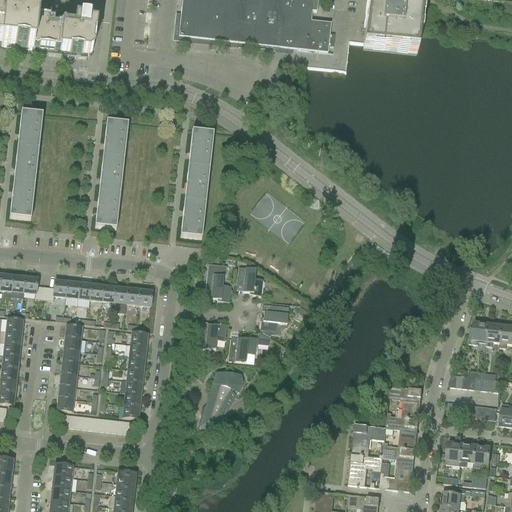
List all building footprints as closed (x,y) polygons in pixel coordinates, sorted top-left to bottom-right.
[(0,0),(0,41),(2,41),(1,48),(15,49),(14,50),(16,50),(16,46),(26,47),(25,51),(26,51),(32,51),(31,55),(86,61),(87,57),(88,58),(88,57),(92,54),(92,50),(93,50),(93,49),(93,48),(94,41),(94,39),(95,29),(88,28),(89,24),(74,23),(73,34),(47,32),(48,23),(24,20),(25,14),(18,13),(19,0),(0,0)] [(182,0),(179,31),(178,39),(276,50),(327,55),(328,48),(333,49),(334,36),(329,36),(330,25),(311,23),(312,12),(317,13),(318,0),(182,0)] [(404,0),(368,0),(363,44),(363,50),(416,56),(419,30),(422,2),(404,0)] [(511,0),(472,0),(472,6),(511,10),(511,0)] [(18,142),(17,149),(38,151),(42,119),(42,117),(21,115),(18,136),(20,136),(20,142),(18,142)] [(103,152),(102,159),(124,161),(127,129),(127,127),(106,124),(104,145),(106,145),(105,152),(103,152)] [(188,161),(188,169),(209,171),(213,136),(191,134),(189,155),(191,155),(190,162),(188,161)] [(14,177),(13,185),(34,187),(38,151),(17,149),(15,170),(16,171),(16,177),(14,177)] [(99,187),(98,195),(119,197),(124,161),(102,159),(100,180),(102,180),(101,187),(99,187)] [(185,196),(184,204),(205,207),(209,171),(188,169),(185,190),(187,190),(186,197),(185,196)] [(11,200),(9,220),(30,223),(34,187),(13,185),(12,193),(14,193),(13,200),(11,200)] [(97,209),(94,230),(116,232),(119,197),(98,195),(97,203),(99,203),(99,209),(97,209)] [(182,219),(180,239),(201,242),(205,207),(184,204),(183,212),(185,212),(184,219),(182,219)] [(205,291),(211,291),(210,301),(220,302),(220,304),(229,305),(231,288),(222,288),(223,278),(224,270),(208,269),(208,267),(207,267),(205,291)] [(243,285),(242,293),(242,295),(252,296),(252,298),(261,299),(262,289),(264,289),(264,285),(263,285),(263,282),(254,281),(255,272),(238,270),(237,284),(243,285)] [(0,281),(0,293),(11,295),(12,279),(0,278),(0,281)] [(11,295),(23,296),(24,280),(12,279),(11,295)] [(23,296),(35,297),(36,288),(37,282),(24,280),(23,296)] [(53,299),(65,300),(67,285),(54,284),(53,290),(53,299)] [(65,300),(77,301),(79,286),(67,285),(65,300)] [(77,301),(89,303),(91,288),(79,286),(77,301)] [(89,303),(101,304),(103,289),(91,288),(89,303)] [(101,304),(113,305),(115,290),(103,289),(101,304)] [(112,313),(112,315),(124,316),(124,315),(125,307),(127,292),(115,290),(113,305),(112,313)] [(127,292),(125,307),(137,308),(139,293),(127,292)] [(151,294),(139,293),(137,308),(149,309),(151,294)] [(304,303),(300,309),(304,312),(309,307),(304,303)] [(260,324),(259,333),(262,333),(261,336),(270,340),(271,334),(276,335),(277,326),(286,327),(288,310),(271,308),(271,315),(264,314),(262,324),(260,324)] [(1,321),(0,331),(0,333),(5,334),(21,336),(22,324),(12,322),(6,322),(1,321)] [(479,344),(485,344),(488,326),(487,326),(487,327),(474,325),(475,325),(474,324),(473,330),(470,329),(468,347),(478,348),(479,344)] [(206,337),(199,336),(198,350),(215,352),(216,343),(225,344),(226,327),(218,326),(217,328),(207,327),(206,337)] [(493,345),(499,346),(502,328),(501,328),(489,327),(489,326),(488,326),(485,344),(485,349),(492,349),(493,345)] [(65,340),(65,341),(80,342),(82,330),(66,328),(66,329),(67,329),(65,340)] [(507,347),(511,347),(511,329),(502,328),(499,346),(499,350),(505,351),(507,347)] [(5,334),(4,346),(19,348),(21,336),(5,334)] [(235,357),(229,356),(228,364),(245,365),(246,356),(254,357),(255,355),(257,355),(257,350),(255,350),(258,347),(268,348),(269,340),(258,335),(258,341),(247,339),(247,341),(237,340),(235,357)] [(131,336),(129,348),(145,350),(146,338),(131,336)] [(63,352),(63,353),(79,354),(80,342),(65,341),(64,352),(63,352)] [(4,346),(2,358),(18,360),(19,348),(4,346)] [(124,348),(123,359),(128,360),(144,362),(145,350),(129,348),(124,348)] [(62,364),(62,365),(78,366),(79,354),(63,353),(64,353),(63,364),(62,364)] [(2,358),(1,370),(17,372),(18,360),(2,358)] [(128,360),(127,372),(142,374),(144,362),(128,360)] [(271,363),(270,371),(281,372),(281,364),(271,363)] [(61,376),(61,377),(76,378),(78,366),(62,365),(63,365),(61,376)] [(1,370),(0,379),(0,382),(15,384),(17,372),(1,370)] [(127,372),(125,384),(141,386),(142,374),(127,372)] [(200,431),(216,432),(235,400),(238,400),(247,386),(244,384),(243,387),(241,377),(216,375),(212,387),(213,387),(203,420),(202,420),(199,429),(200,431)] [(59,388),(59,389),(75,391),(76,378),(61,377),(60,377),(61,377),(60,388),(59,388)] [(0,382),(0,394),(14,396),(15,384),(0,382)] [(125,384),(124,396),(140,398),(141,386),(125,384)] [(58,400),(58,401),(74,403),(75,391),(59,389),(60,389),(59,401),(58,400)] [(388,401),(388,402),(403,404),(401,421),(418,423),(422,393),(404,391),(392,389),(390,389),(388,401)] [(14,396),(0,394),(0,406),(12,408),(14,396)] [(124,396),(123,408),(138,410),(140,398),(124,396)] [(74,403),(58,401),(59,401),(57,413),(56,412),(56,413),(72,415),(74,403)] [(511,412),(509,412),(508,408),(501,407),(501,413),(500,429),(500,430),(501,429),(511,429),(511,412)] [(138,410),(123,408),(121,420),(137,422),(138,410)] [(385,431),(400,433),(398,450),(415,452),(418,423),(401,421),(392,420),(390,420),(386,419),(385,431)] [(351,457),(368,459),(370,442),(384,443),(385,431),(367,429),(358,427),(355,427),(355,428),(353,439),(351,457)] [(446,462),(445,467),(460,469),(462,446),(461,446),(461,447),(449,445),(448,445),(446,462)] [(462,446),(460,469),(466,470),(467,465),(474,466),(476,448),(475,448),(463,447),(463,446),(462,446)] [(474,466),(473,470),(479,471),(481,466),(488,467),(489,459),(490,449),(489,449),(489,450),(477,449),(477,448),(476,448),(474,466)] [(399,481),(405,482),(411,483),(415,452),(398,450),(383,449),(382,461),(382,462),(396,464),(394,481),(399,481)] [(348,487),(365,489),(366,472),(372,473),(372,475),(380,476),(382,462),(382,461),(378,460),(368,459),(351,457),(348,487)] [(0,461),(0,473),(11,475),(12,463),(0,461)] [(54,467),(53,480),(70,482),(72,469),(54,467)] [(0,473),(0,485),(10,487),(11,475),(0,473)] [(117,474),(116,487),(133,489),(135,476),(117,474)] [(472,486),(471,490),(485,491),(487,480),(473,479),(472,486)] [(53,480),(52,492),(69,494),(75,494),(76,482),(70,482),(53,480)] [(443,486),(457,488),(458,481),(444,480),(443,486)] [(0,485),(0,498),(8,499),(10,487),(0,485)] [(116,487),(115,499),(132,501),(133,489),(116,487)] [(52,492),(50,504),(68,506),(69,494),(52,492)] [(317,494),(315,511),(331,511),(333,496),(317,494)] [(441,509),(441,510),(459,511),(462,511),(465,511),(466,506),(464,504),(465,498),(452,496),(442,495),(442,496),(443,496),(442,509),(441,509)] [(0,498),(0,510),(7,511),(8,499),(0,498)] [(109,498),(108,510),(113,511),(124,511),(130,511),(132,501),(115,499),(109,498)] [(347,501),(346,510),(360,511),(378,511),(379,501),(348,498),(347,501)]
